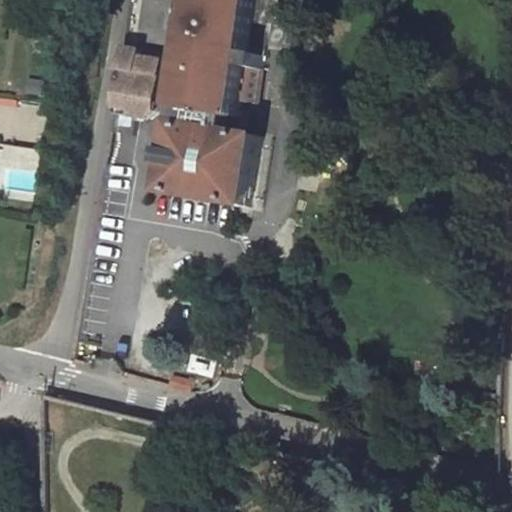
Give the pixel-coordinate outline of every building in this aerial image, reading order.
[(260,0),(198,0),(196,16),(190,15),(187,32),(193,33),(181,109),(182,109),(179,123),(167,194),(254,208),(266,138),(250,135),(252,124),(236,121),(236,118),(241,119),(244,102),(260,104),(270,48),(261,47),(254,42),(260,0)] [(164,55),(125,48),(115,112),(151,118),(160,112),(168,62),(163,61),(164,55)] [(29,78),(29,96),(49,96),(49,78),(29,78)] [(5,149),(0,148),(0,162),(52,171),(55,152),(6,144),(5,149)] [(277,298),(261,295),(259,308),(275,311),(277,298)] [(174,376),(171,387),(193,393),(196,381),(174,376)] [(499,397),(489,397),(488,413),(499,413),(499,397)]
